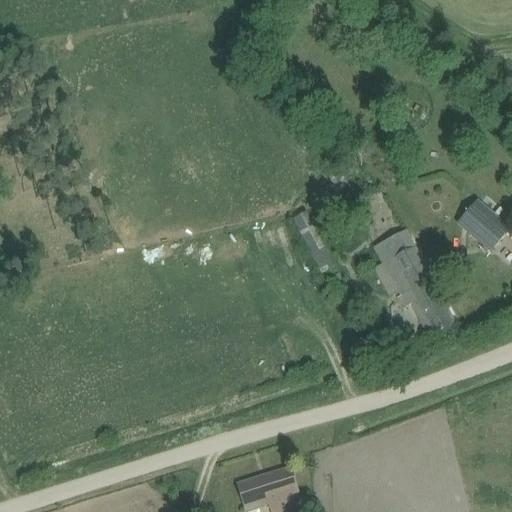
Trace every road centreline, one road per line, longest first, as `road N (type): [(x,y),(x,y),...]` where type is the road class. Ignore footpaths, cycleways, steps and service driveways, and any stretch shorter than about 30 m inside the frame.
road 1 (unclassified): [(218,445),(511,351)]
road 2 (track): [(12,510),(218,445)]
